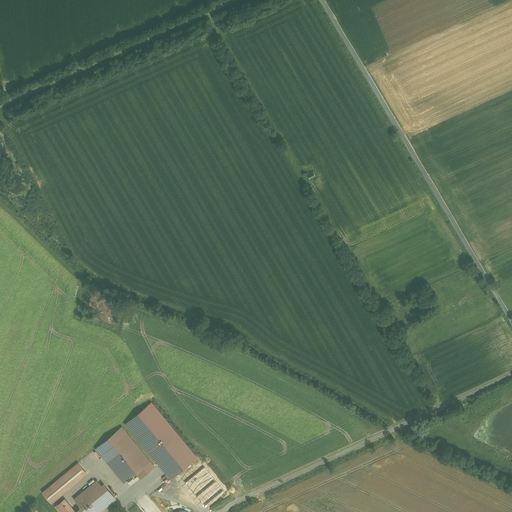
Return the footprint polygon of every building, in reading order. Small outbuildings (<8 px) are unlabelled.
[(198,457),(151,401),(124,424),(171,480),(198,457)] [(155,466),(122,427),(96,448),(124,482),(135,473),(140,479),(155,466)] [(78,463),(43,492),(52,502),(87,473),(78,463)] [(97,480),(75,499),(82,508),(77,511),(99,511),(114,500),(107,492),(109,490),(104,484),(102,486),(97,480)] [(76,511),(67,501),(58,509),(60,511),(76,511)] [(128,508),(131,511),(142,511),(135,503),(128,508)]
